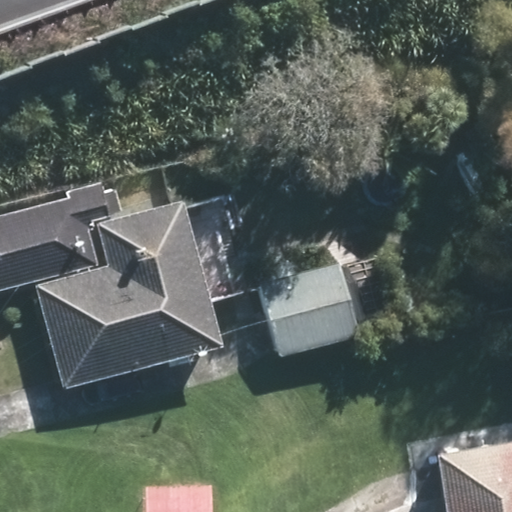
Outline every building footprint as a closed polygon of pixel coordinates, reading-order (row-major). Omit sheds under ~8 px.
[(0,214),(0,288),(94,264),(83,222),(106,216),(99,188),(0,214)] [(103,265),(28,287),(60,395),(223,346),(180,200),(91,226),(103,265)] [(254,272),(273,353),(355,334),(337,253),(254,272)] [(447,511),(511,511),(511,435),(437,443),(447,511)] [(207,511),(207,484),(142,485),(141,511),(207,511)]
